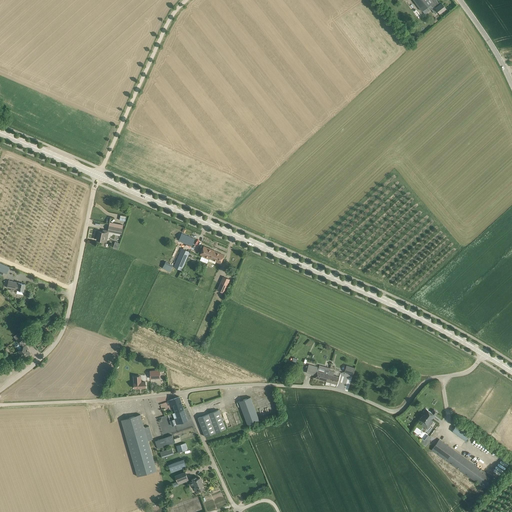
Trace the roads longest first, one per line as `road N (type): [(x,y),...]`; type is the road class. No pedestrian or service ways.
road 1 (secondary): [(483,352),(372,294),(98,175)]
road 2 (unclassified): [(183,391),(332,388),(394,412),(431,378),(467,373),(483,352)]
road 3 (unclassified): [(0,392),(53,347),(63,327),(98,175)]
road 4 (unclassified): [(98,175),(172,15),(188,0)]
road 5 (unclassified): [(0,406),(183,391)]
road 6 (unclassified): [(278,511),(267,500),(234,506),(183,391)]
